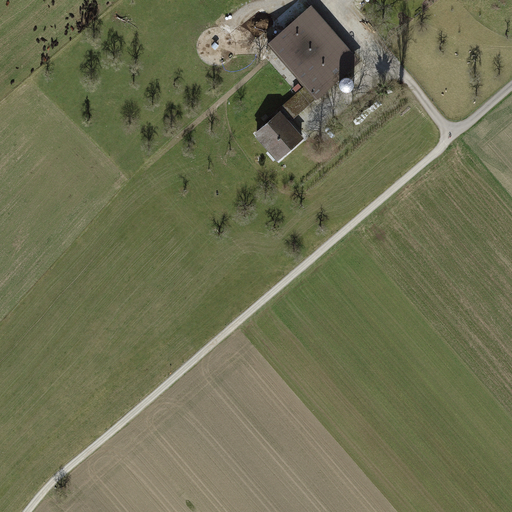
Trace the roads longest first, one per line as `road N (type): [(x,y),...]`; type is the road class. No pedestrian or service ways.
road 1 (track): [(511,86),(56,477),(28,511)]
road 2 (track): [(453,136),(392,58),(378,67),(321,0)]
